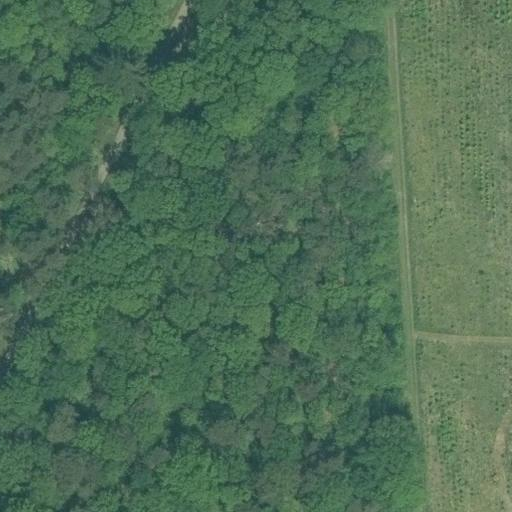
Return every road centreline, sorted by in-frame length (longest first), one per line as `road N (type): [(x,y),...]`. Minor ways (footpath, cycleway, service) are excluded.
road 1 (tertiary): [(0,475),(234,0)]
road 2 (track): [(411,511),(375,0)]
